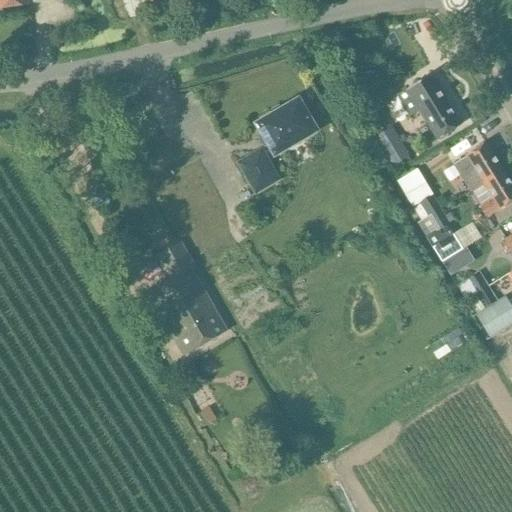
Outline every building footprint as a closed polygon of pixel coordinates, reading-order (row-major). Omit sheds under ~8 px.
[(0,0),(0,10),(29,6),(28,0),(0,0)] [(462,125),(431,76),(397,96),(410,117),(419,112),(437,141),(462,125)] [(298,101),(257,125),(275,156),(316,132),(298,101)] [(408,155),(392,128),(374,139),(391,165),(408,155)] [(469,192),(502,172),(485,144),(466,156),(467,157),(453,166),(469,192)] [(195,152),(163,169),(207,251),(239,234),(195,152)] [(261,152),(241,164),(257,192),(277,180),(261,152)] [(421,222),(440,210),(415,170),(396,183),(421,222)] [(511,203),(511,187),(502,172),(469,192),(469,193),(484,184),(493,200),(480,208),(486,218),(499,210),(500,211),(511,203)] [(440,210),(421,222),(416,225),(441,264),(480,239),(471,224),(444,241),(438,231),(450,224),(440,210)] [(511,250),(511,271),(506,275),(507,276),(511,272),(511,236),(501,243),(508,253),(511,250)] [(148,294),(184,357),(230,331),(225,324),(222,325),(191,271),(195,269),(180,243),(156,256),(170,281),(148,294)] [(465,302),(474,296),(488,288),(479,273),(472,277),(456,287),(465,302)] [(483,310),(496,302),(488,288),(474,296),(483,310)] [(509,325),(496,305),(477,316),(490,337),(509,325)]
